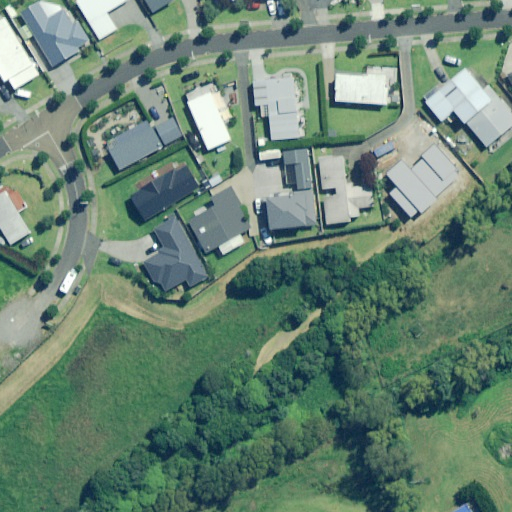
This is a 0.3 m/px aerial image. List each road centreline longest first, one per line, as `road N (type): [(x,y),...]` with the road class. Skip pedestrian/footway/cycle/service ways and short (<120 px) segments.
road 1 (residential): [(41,122),(118,73),(205,44),(511,17)]
road 2 (residential): [(20,325),(63,273),(77,226),(70,174),(41,122)]
